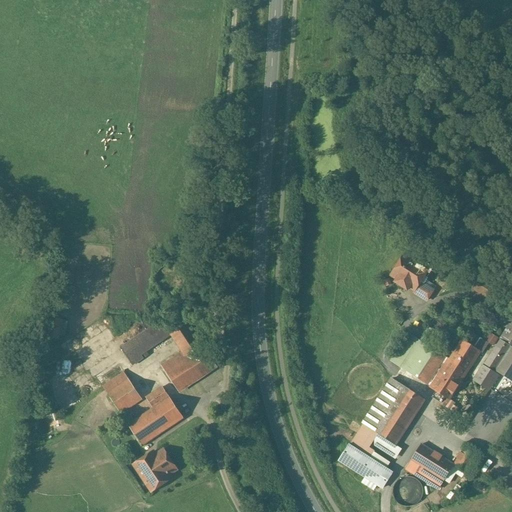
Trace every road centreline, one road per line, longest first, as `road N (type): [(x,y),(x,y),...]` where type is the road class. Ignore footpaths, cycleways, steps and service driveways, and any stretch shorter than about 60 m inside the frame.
road 1 (secondary): [(315,511),(275,421),(259,334),(276,0)]
road 2 (unclassified): [(233,0),(212,280),(231,381),(219,464),(242,511)]
road 3 (unknown): [(508,511),(396,424),(432,388)]
